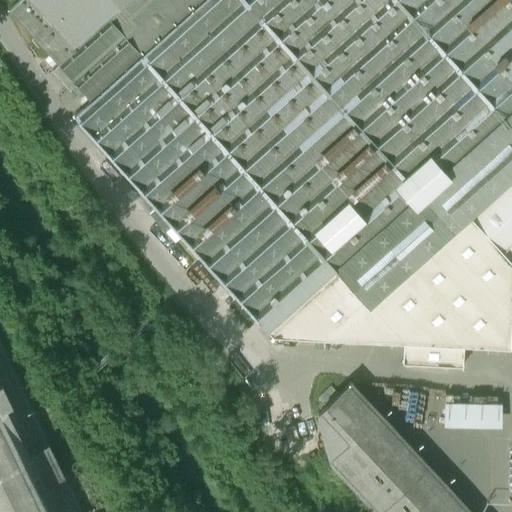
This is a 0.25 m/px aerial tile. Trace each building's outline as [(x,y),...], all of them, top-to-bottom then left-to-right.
[(50,68),(57,62),(72,48),(28,0),(4,0),(13,9),(9,12),(51,58),(45,63),(50,68)] [(28,0),(72,48),(108,17),(125,0),(28,0)] [(511,0),(202,0),(142,55),(108,17),(72,48),(57,62),(90,101),(74,115),(155,204),(149,209),(165,227),(171,222),(272,335),(402,341),(403,361),(461,365),(463,345),(509,347),(511,306),(511,262),(502,251),(511,242),(511,0)] [(125,0),(108,17),(142,55),(202,0),(125,0)] [(317,412),(329,462),(375,511),(471,511),(350,382),(337,394),(329,386),(317,397),(325,406),(317,412)] [(501,424),(502,399),(444,399),(444,424),(501,424)] [(61,511),(49,485),(38,490),(22,456),(33,451),(15,414),(4,419),(0,410),(0,511),(61,511)] [(48,444),(33,451),(22,456),(38,490),(49,485),(64,478),(48,444)]
